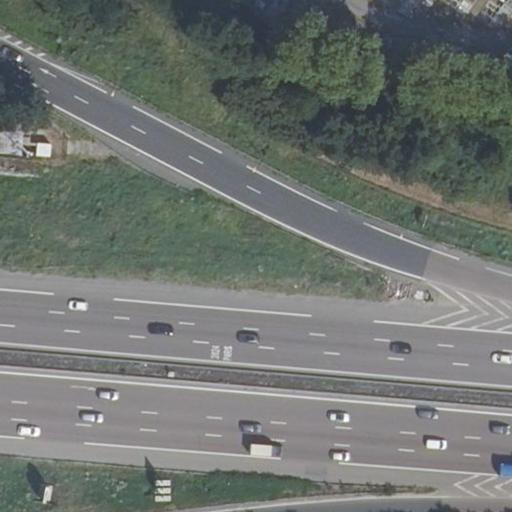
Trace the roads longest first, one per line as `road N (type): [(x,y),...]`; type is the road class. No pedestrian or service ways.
road 1 (motorway): [(511,294),(408,265),(94,118),(0,65)]
road 2 (motorway): [(511,358),(0,314)]
road 3 (motorway): [(0,408),(511,450)]
road 4 (motorway): [(343,511),(511,510)]
